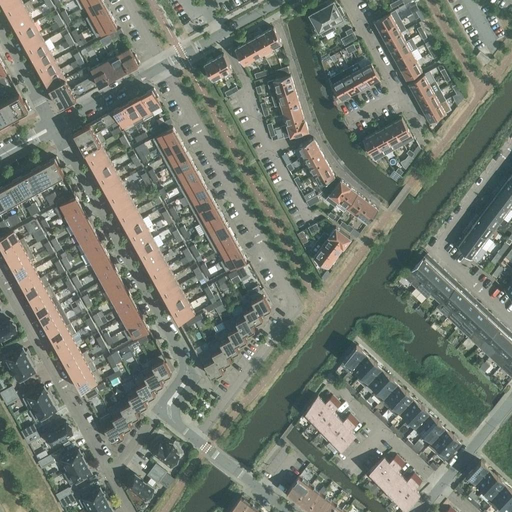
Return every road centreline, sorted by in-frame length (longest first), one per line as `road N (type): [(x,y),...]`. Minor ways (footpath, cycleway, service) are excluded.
road 1 (residential): [(163,65),(295,309),(196,440)]
road 2 (residential): [(166,408),(188,370),(54,128)]
road 3 (residential): [(0,265),(111,471)]
road 4 (residential): [(511,147),(435,247),(511,320)]
road 5 (residential): [(219,34),(310,215)]
road 6 (residential): [(348,0),(426,140)]
road 7 (residential): [(329,381),(441,486)]
road 8 (tertiary): [(163,65),(54,128)]
